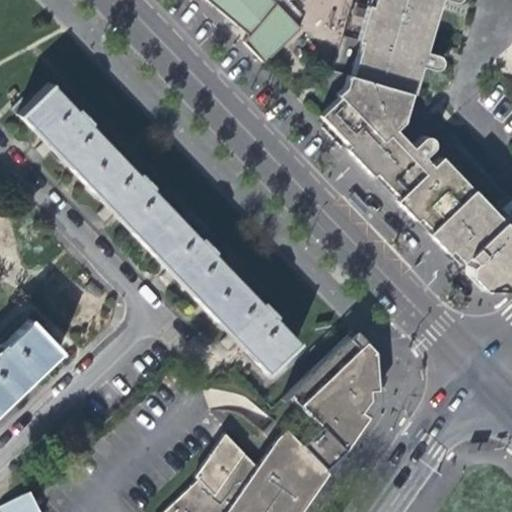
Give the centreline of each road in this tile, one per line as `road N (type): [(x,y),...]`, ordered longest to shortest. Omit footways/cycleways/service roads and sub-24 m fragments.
road 1 (tertiary): [(472,372),(103,0)]
road 2 (residential): [(142,310),(0,159)]
road 3 (residential): [(0,445),(142,310)]
road 4 (residential): [(472,372),(376,511)]
